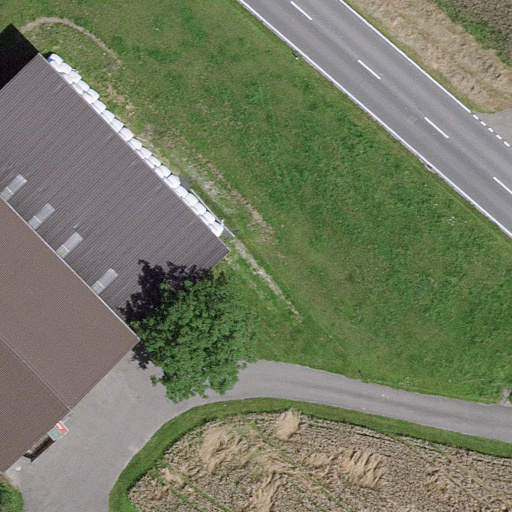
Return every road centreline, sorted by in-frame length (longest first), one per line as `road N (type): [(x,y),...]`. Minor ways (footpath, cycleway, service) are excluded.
road 1 (residential): [(511,423),(293,381),(183,381),(150,398),(58,511)]
road 2 (primary): [(511,192),(288,0)]
